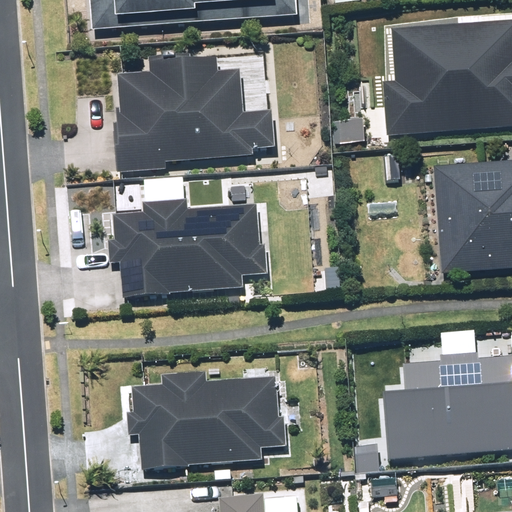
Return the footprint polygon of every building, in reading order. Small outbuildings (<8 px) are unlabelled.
[(89,0),(90,35),(138,35),(138,28),(199,27),(199,17),(275,16),(274,0),(89,0)] [(326,0),(326,11),(364,11),(363,0),(326,0)] [(511,132),(511,24),(390,32),(393,87),(383,88),(386,140),(511,132)] [(115,128),(118,179),(171,177),(171,168),(254,165),(254,155),(278,154),(276,117),(245,118),(243,76),(218,77),(218,66),(149,69),(150,81),(120,82),(122,127),(115,128)] [(367,127),(338,125),(336,149),(366,151),(367,127)] [(511,275),(511,166),(432,172),(439,280),(511,275)] [(143,219),(110,222),(114,266),(123,265),(126,305),(247,295),(246,282),(270,280),(268,250),(262,250),(259,208),(192,214),(191,204),(142,208),(143,219)] [(342,269),(309,268),(309,300),(342,301),(342,269)] [(390,464),(511,457),(511,366),(480,368),(480,360),(477,360),(476,339),(444,341),(445,361),(442,361),(443,370),(406,372),(408,403),(387,404),(390,464)] [(165,393),(132,392),(131,441),(142,441),(141,476),(193,477),(193,465),(263,467),(263,452),(286,452),(286,422),(275,422),(276,389),(207,387),(207,379),(166,378),(165,393)] [(268,511),(267,501),(222,504),(222,511),(268,511)]
